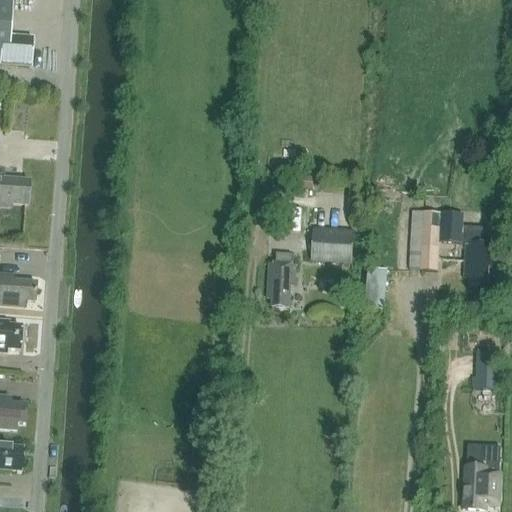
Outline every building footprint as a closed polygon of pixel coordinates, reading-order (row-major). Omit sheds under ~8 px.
[(0,0),(0,52),(1,52),(0,63),(0,65),(31,67),(33,39),(10,37),(12,0),(0,0)] [(0,208),(11,209),(11,206),(27,207),(29,182),(3,180),(4,177),(0,176),(0,208)] [(300,178),(299,190),(313,191),(314,179),(300,178)] [(486,230),(462,229),(463,217),(440,216),(440,217),(424,216),(421,273),(437,274),(439,244),(461,245),(466,245),(464,281),(470,281),(469,290),(488,292),(489,269),(495,270),(496,246),(485,246),(486,230)] [(353,232),(313,231),(311,264),(351,265),(353,232)] [(267,301),(272,301),(272,309),(289,310),(291,288),(294,288),(296,266),(291,266),(292,256),(276,255),(275,265),(269,265),(267,301)] [(365,312),(384,313),(388,273),(368,272),(365,312)] [(0,275),(0,307),(25,309),(26,303),(35,303),(36,284),(14,283),(15,276),(0,275)] [(0,354),(6,355),(6,351),(19,352),(21,328),(8,327),(8,323),(0,322),(0,354)] [(476,379),(472,378),(472,390),(496,391),(497,356),(477,355),(476,379)] [(0,430),(16,432),(16,425),(24,426),(26,407),(10,406),(10,399),(0,398),(0,430)] [(0,472),(21,474),(22,449),(0,447),(0,472)] [(502,450),(501,450),(473,448),(471,470),(466,470),(466,469),(465,469),(463,511),(479,511),(486,511),(487,508),(500,509),(502,474),(500,474),(502,450)]
